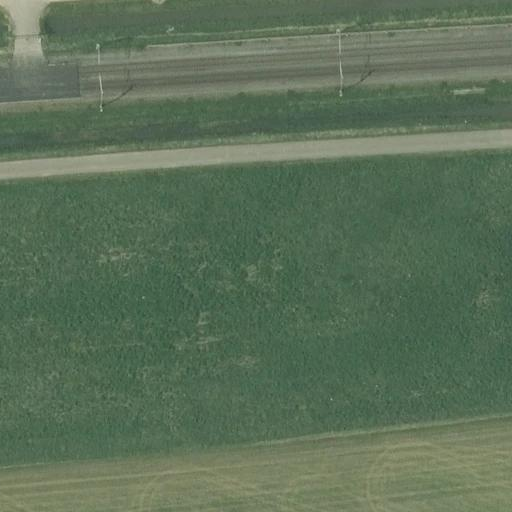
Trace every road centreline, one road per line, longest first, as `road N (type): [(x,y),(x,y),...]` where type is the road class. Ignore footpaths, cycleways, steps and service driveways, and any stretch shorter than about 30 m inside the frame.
road 1 (motorway): [(0,330),(511,295)]
road 2 (motorway): [(511,242),(0,275)]
road 3 (unclassified): [(511,144),(0,176)]
